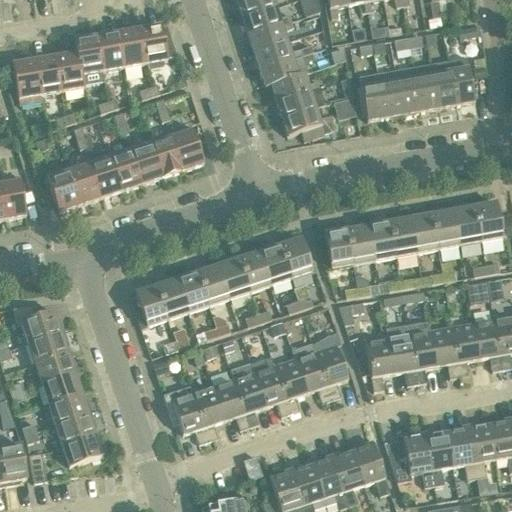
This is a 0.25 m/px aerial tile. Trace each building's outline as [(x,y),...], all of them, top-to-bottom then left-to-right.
[(242,23),(275,11),(272,2),(275,0),(252,0),(236,5),(242,23)] [(337,11),(347,9),(345,0),(326,0),(331,23),(337,22),(337,11)] [(360,18),(367,17),(363,0),(345,0),(347,9),(357,8),(360,18)] [(372,5),(383,3),(381,0),(363,0),(367,17),(373,15),(372,5)] [(395,12),(402,10),(400,0),(381,0),(383,3),(393,2),(395,12)] [(408,0),(400,0),(402,10),(409,9),(408,0)] [(247,40),(291,25),(289,19),(278,21),(275,11),(242,23),(247,40)] [(253,57),(286,46),(283,36),(293,31),(291,25),(247,40),(253,57)] [(160,29),(138,32),(143,68),(147,67),(147,71),(150,73),(162,71),(164,68),(163,65),(166,64),(166,62),(176,60),(166,31),(161,32),(160,29)] [(389,40),(401,38),(400,31),(388,33),(389,40)] [(474,31),(457,34),(459,43),(476,40),(474,31)] [(138,32),(117,36),(122,72),(143,68),(138,32)] [(377,42),(389,40),(388,33),(376,36),(377,42)] [(117,36),(96,40),(102,75),(122,72),(117,36)] [(435,47),(433,38),(424,39),(426,49),(435,47)] [(96,40),(73,44),(75,57),(76,57),(80,79),(81,79),(82,89),(103,85),(102,75),(96,40)] [(409,54),(422,51),(420,40),(407,42),(409,54)] [(394,57),(409,54),(407,42),(392,45),(394,57)] [(259,74),(302,59),(300,53),(290,55),(286,46),(253,57),(259,74)] [(384,47),(371,49),(373,59),(374,64),(387,61),(385,46),(384,47)] [(359,62),(373,59),(371,49),(357,51),(359,62)] [(311,50),(300,53),(302,59),(302,60),(303,60),(313,57),(311,50)] [(334,68),(345,65),(343,53),(330,56),(334,68)] [(75,57),(54,60),(60,96),(83,92),(82,89),(81,79),(80,79),(76,57),(75,57)] [(304,65),(302,59),(259,74),(264,92),(270,90),(270,89),(303,78),(308,76),(304,65)] [(54,60),(34,64),(40,99),(60,96),(54,60)] [(447,65),(456,110),(474,106),(466,61),(447,65)] [(34,64),(11,68),(17,103),(18,110),(41,106),(40,99),(34,64)] [(438,113),(456,110),(447,65),(430,68),(438,113)] [(420,116),(438,113),(430,68),(418,70),(412,71),(420,116)] [(403,119),(420,116),(412,71),(394,74),(403,119)] [(385,123),(403,119),(394,74),(377,78),(385,123)] [(276,106),(319,92),(317,86),(306,88),(303,78),(270,89),(270,90),(276,106)] [(366,126),(385,123),(377,78),(358,81),(366,126)] [(150,101),(159,98),(156,89),(147,92),(150,101)] [(141,105),(150,101),(147,92),(138,95),(141,105)] [(324,109),(321,98),(319,92),(276,106),(281,123),(315,112),(314,112),(324,109)] [(109,115),(118,112),(115,103),(106,106),(109,115)] [(158,117),(166,114),(162,104),(154,106),(158,117)] [(100,118),(109,115),(106,106),(97,109),(100,118)] [(315,112),(281,123),(287,141),(299,137),(303,146),(324,139),(324,138),(333,135),(328,120),(318,122),(315,112)] [(161,127),(169,124),(166,114),(158,117),(161,127)] [(67,129),(76,126),(73,117),(64,120),(67,129)] [(116,130),(124,127),(121,117),(113,120),(116,130)] [(58,133),(67,129),(64,120),(55,123),(58,133)] [(120,140),(128,137),(124,127),(116,130),(120,140)] [(33,141),(43,137),(39,128),(30,131),(33,141)] [(182,175),(203,168),(190,130),(169,137),(182,175)] [(75,144),(83,141),(80,131),(72,133),(75,144)] [(161,182),(182,175),(169,137),(148,144),(161,182)] [(79,154),(87,151),(83,141),(75,144),(79,154)] [(38,155),(48,152),(45,143),(35,146),(38,155)] [(141,189),(161,182),(148,144),(128,151),(141,189)] [(120,196),(141,189),(128,151),(107,157),(120,196)] [(100,202),(120,196),(107,157),(87,164),(100,202)] [(79,209),(100,202),(87,164),(67,171),(79,209)] [(58,217),(79,209),(67,171),(45,178),(58,217)] [(0,206),(3,224),(25,220),(19,180),(0,183),(0,206)] [(480,246),(502,242),(496,207),(474,211),(480,246)] [(459,250),(480,246),(474,211),(453,215),(459,250)] [(437,254),(459,250),(453,215),(431,218),(437,254)] [(416,258),(437,254),(431,218),(410,222),(416,258)] [(395,261),(416,258),(410,222),(389,226),(395,261)] [(374,265),(395,261),(389,226),(368,230),(374,265)] [(352,269),(374,265),(368,230),(346,234),(352,269)] [(330,273),(352,269),(346,234),(324,237),(330,273)] [(290,283),(311,276),(300,242),(278,249),(290,283)] [(269,290),(290,283),(278,249),(258,256),(269,290)] [(249,297),(269,290),(258,256),(237,263),(249,297)] [(228,304),(249,297),(237,263),(217,269),(228,304)] [(486,280),(498,277),(497,268),(484,270),(486,280)] [(208,311),(228,304),(217,269),(196,276),(208,311)] [(473,282),(486,280),(484,270),(472,273),(473,282)] [(443,287),(456,285),(454,275),(441,277),(443,287)] [(187,317),(208,311),(196,276),(176,283),(187,317)] [(431,289),(443,287),(441,277),(429,279),(431,289)] [(400,294),(413,292),(412,282),(399,285),(400,294)] [(167,324),(187,317),(176,283),(155,290),(167,324)] [(388,297),(400,294),(399,285),(386,287),(388,297)] [(146,331),(167,324),(155,290),(134,297),(146,331)] [(358,301),(370,299),(369,290),(357,292),(358,301)] [(346,304),(358,301),(357,292),(344,294),(346,304)] [(410,299),(412,306),(424,304),(423,297),(410,299)] [(300,314),(312,310),(309,301),(297,305),(300,314)] [(383,311),(396,309),(394,301),(382,303),(383,311)] [(288,318),(300,314),(297,305),(285,309),(288,318)] [(64,336),(61,326),(56,324),(53,316),(34,322),(30,310),(11,313),(17,329),(21,328),(27,348),(64,336)] [(259,328),(271,324),(268,314),(256,319),(259,328)] [(495,318),(492,319),(501,374),(511,372),(509,358),(511,357),(511,321),(496,324),(495,318)] [(247,332),(259,328),(256,319),(244,322),(247,332)] [(491,376),(501,374),(492,319),(489,319),(490,325),(472,328),(478,364),(489,362),(491,376)] [(435,371),(429,335),(427,325),(406,329),(416,389),(426,387),(423,373),(435,371)] [(478,364),(472,328),(453,331),(453,325),(449,326),(458,381),(468,380),(466,366),(478,364)] [(449,383),(458,381),(449,326),(446,326),(447,332),(429,335),(435,371),(447,369),(449,383)] [(218,341),(230,337),(227,328),(215,332),(218,341)] [(406,390),(416,389),(406,329),(385,332),(387,342),(386,342),(392,378),(404,376),(406,390)] [(206,345),(218,341),(215,332),(203,336),(206,345)] [(64,349),(67,344),(64,336),(27,348),(34,368),(67,357),(64,349)] [(342,368),(346,366),(336,338),(329,340),(312,350),(330,405),(340,402),(336,388),(347,384),(342,368)] [(177,355),(190,351),(186,342),(174,346),(177,355)] [(381,380),(392,378),(386,342),(364,346),(373,396),(383,394),(381,380)] [(0,356),(8,354),(6,346),(0,348),(0,356)] [(165,359),(177,355),(174,346),(162,350),(165,359)] [(330,405),(312,350),(311,347),(295,353),(294,351),(290,352),(294,364),(305,398),(317,394),(321,408),(330,405)] [(0,366),(11,362),(8,354),(0,356),(0,366)] [(75,368),(70,366),(67,357),(34,368),(41,389),(77,376),(75,368)] [(271,365),(270,361),(250,368),(264,411),(275,408),(280,422),(289,418),(271,365)] [(295,402),(305,398),(294,364),(276,369),(274,364),(271,365),(289,418),(299,415),(295,402)] [(253,415),(264,411),(250,368),(229,375),(231,379),(230,379),(248,432),(258,429),(253,415)] [(78,390),(80,385),(77,376),(41,389),(48,409),(81,398),(78,390)] [(239,435),(248,432),(230,379),(228,380),(229,385),(212,391),(223,425),(235,422),(239,435)] [(10,399),(22,395),(20,387),(7,391),(10,399)] [(190,392),(189,390),(162,399),(172,430),(178,428),(182,439),(194,435),(198,449),(207,446),(190,392)] [(212,429),(223,425),(212,391),(194,397),(192,391),(190,392),(207,446),(217,442),(212,429)] [(13,407),(25,404),(22,395),(10,399),(13,407)] [(88,408),(83,406),(81,398),(48,409),(54,430),(91,417),(88,408)] [(5,404),(0,405),(0,414),(0,417),(3,433),(15,431),(10,416),(5,404)] [(92,431),(94,426),(91,417),(54,430),(61,450),(94,439),(92,431)] [(509,477),(511,476),(511,437),(510,425),(489,429),(495,464),(506,462),(509,477)] [(23,440),(36,436),(33,428),(21,432),(23,440)] [(484,466),(495,464),(489,429),(467,432),(476,483),(486,481),(484,466)] [(466,484),(476,483),(467,432),(446,436),(452,471),(463,470),(466,484)] [(26,449),(39,444),(36,436),(23,440),(26,449)] [(441,473),(452,471),(446,436),(424,440),(433,490),(443,488),(441,473)] [(102,449),(97,447),(94,439),(61,450),(68,471),(105,459),(102,449)] [(423,492),(433,490),(424,440),(402,443),(403,445),(388,448),(390,461),(388,461),(396,486),(411,484),(410,478),(421,477),(423,492)] [(0,451),(0,463),(4,490),(14,488),(17,484),(26,483),(20,448),(0,451)] [(379,499),(389,496),(373,448),(353,455),(364,489),(375,485),(379,499)] [(353,493),(364,489),(353,455),(332,462),(348,510),(357,507),(353,493)] [(32,487),(45,485),(40,457),(28,459),(32,487)] [(249,484),(261,480),(255,460),(242,465),(249,484)] [(338,511),(340,511),(348,510),(332,462),(311,469),(325,510),(337,506),(338,511)] [(320,511),(325,510),(311,469),(290,476),(302,511),(320,511)] [(302,511),(290,476),(269,483),(278,511),(302,511)]
